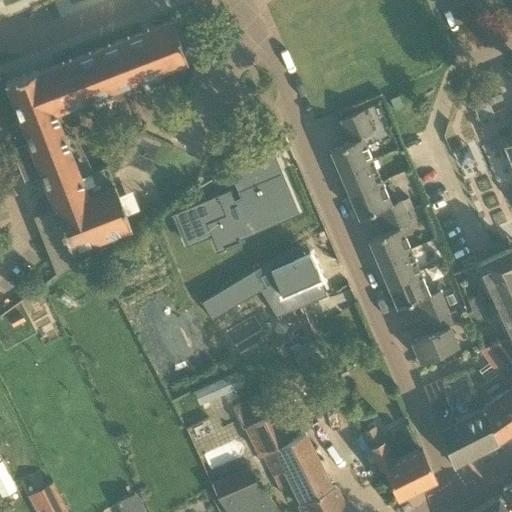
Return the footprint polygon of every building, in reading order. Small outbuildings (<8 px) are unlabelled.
[(72,249),(131,226),(107,165),(79,176),(54,111),(187,60),(172,21),(39,72),(38,70),(6,82),(55,209),(49,211),(48,209),(35,214),(39,225),(58,273),(76,261),(72,249)] [(344,129),(366,119),(361,107),(339,118),(344,129)] [(371,156),(361,134),(371,130),(366,119),(344,129),(350,142),(330,150),(339,171),(371,156)] [(511,139),(502,143),(511,166),(511,139)] [(348,193),(380,179),(371,156),(339,171),(348,193)] [(300,210),(281,165),(178,213),(192,246),(209,239),(213,249),(300,210)] [(379,210),(383,218),(404,208),(401,200),(391,204),(380,179),(348,193),(359,218),(379,210)] [(377,260),(409,246),(400,223),(409,219),(404,208),(383,218),(389,231),(368,240),(377,260)] [(387,283),(419,268),(409,246),(377,260),(387,283)] [(511,246),(511,247),(508,249),(478,263),(474,255),(462,261),(465,269),(474,265),(506,336),(501,338),(511,353),(511,246)] [(287,253),(286,250),(199,303),(210,321),(258,293),(269,315),(304,300),(297,284),(316,276),(304,252),(289,258),(287,253)] [(421,308),(443,298),(438,287),(429,292),(419,268),(387,283),(397,308),(417,299),(421,308)] [(467,312),(471,324),(488,316),(477,295),(467,299),(471,310),(467,312)] [(426,320),(448,309),(443,298),(421,308),(426,320)] [(448,309),(426,320),(427,323),(431,321),(435,331),(414,340),(411,341),(420,362),(423,360),(458,343),(450,323),(461,318),(456,307),(449,310),(448,309)] [(497,442),(511,431),(511,353),(501,338),(479,348),(506,386),(483,403),(497,442)] [(236,371),(193,390),(199,404),(242,385),(236,371)] [(429,400),(450,390),(443,377),(423,385),(429,400)] [(290,438),(277,410),(266,388),(235,404),(246,425),(260,455),(264,453),(273,473),(273,474),(283,496),(290,493),(296,505),(299,503),(303,511),(348,511),(336,485),(333,486),(306,431),(290,438)] [(450,406),(448,407),(445,401),(432,407),(435,414),(433,415),(452,463),(452,464),(453,465),(497,442),(483,403),(456,419),(450,406)] [(422,448),(421,449),(415,436),(388,449),(384,441),(383,442),(375,425),(362,432),(381,470),(385,468),(398,498),(436,479),(422,448)] [(146,511),(142,502),(136,493),(109,434),(74,450),(100,507),(116,500),(121,511),(120,511),(146,511)] [(280,511),(255,479),(217,496),(228,511),(280,511)] [(68,511),(53,482),(28,494),(36,511),(68,511)] [(511,483),(503,489),(505,492),(504,493),(511,510),(511,483)] [(511,511),(511,510),(504,493),(499,495),(471,511),(511,511)]
